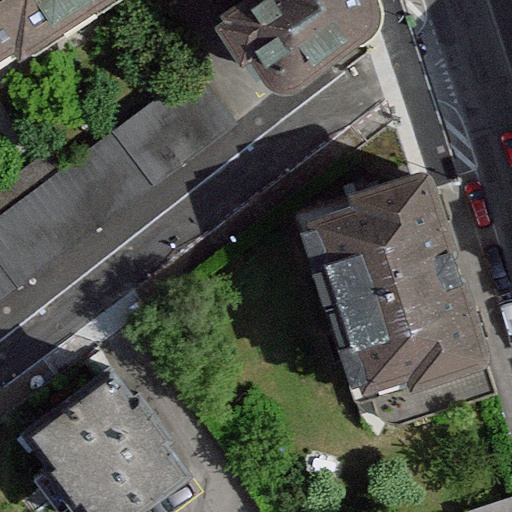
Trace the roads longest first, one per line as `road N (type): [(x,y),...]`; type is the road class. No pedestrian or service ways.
road 1 (residential): [(0,358),(452,18)]
road 2 (unknown): [(118,271),(240,511)]
road 3 (tertiary): [(452,18),(511,198)]
